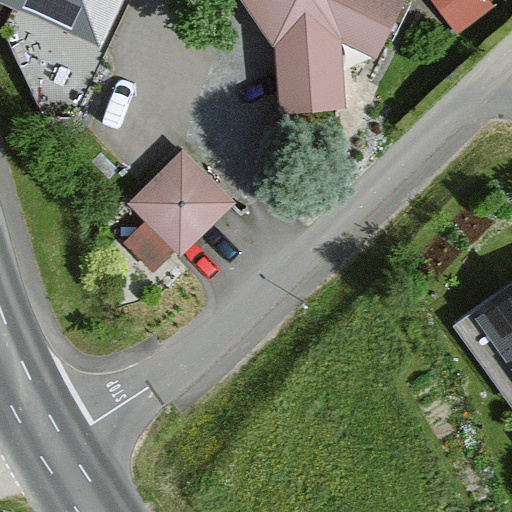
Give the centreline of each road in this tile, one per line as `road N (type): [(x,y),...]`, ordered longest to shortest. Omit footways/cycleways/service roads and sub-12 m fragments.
road 1 (residential): [(59,446),(220,340),(511,73)]
road 2 (secondary): [(59,446),(0,321)]
